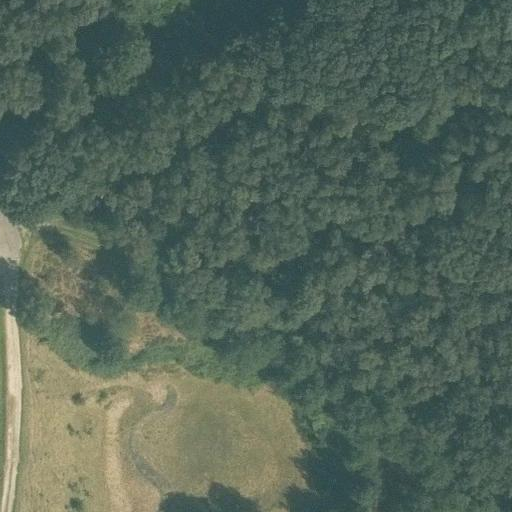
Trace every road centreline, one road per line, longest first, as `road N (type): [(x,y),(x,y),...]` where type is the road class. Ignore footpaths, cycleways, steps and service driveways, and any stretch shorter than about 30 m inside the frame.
road 1 (track): [(0,211),(113,246),(337,364),(412,413),(451,455),(468,511)]
road 2 (track): [(0,229),(11,351),(4,511)]
